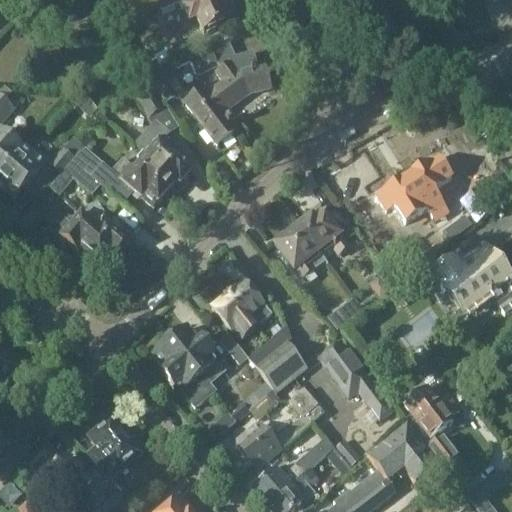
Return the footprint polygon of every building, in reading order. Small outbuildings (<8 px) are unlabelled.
[(229,24),(217,0),(202,0),(189,7),(185,0),(163,0),(157,3),(161,11),(159,12),(165,26),(186,17),(189,24),(197,20),(204,35),(229,24)] [(217,69),(211,55),(189,65),(196,79),(217,69)] [(224,86),(207,98),(221,116),(249,95),(269,91),(264,70),(238,75),(236,76),(228,66),(216,75),(224,86)] [(156,69),(146,75),(151,84),(161,78),(156,69)] [(177,86),(170,73),(152,85),(165,106),(175,100),(169,91),(177,86)] [(163,113),(150,91),(138,98),(152,120),(163,113)] [(225,122),(221,116),(207,98),(203,93),(185,106),(217,148),(234,134),(229,127),(232,125),(228,120),(225,122)] [(74,107),(78,111),(88,101),(84,96),(83,97),(74,107)] [(15,114),(4,104),(0,108),(0,128),(1,129),(15,114)] [(155,126),(134,149),(142,156),(143,155),(147,159),(158,169),(150,179),(155,183),(152,186),(165,198),(176,185),(180,189),(192,175),(176,161),(180,157),(163,142),(167,136),(155,126)] [(0,138),(0,178),(24,151),(23,150),(13,141),(15,139),(7,131),(0,138)] [(73,141),(63,152),(74,161),(83,150),(73,141)] [(0,178),(0,190),(14,203),(48,164),(39,157),(37,159),(25,148),(23,150),(24,151),(0,178)] [(60,178),(63,174),(74,161),(63,152),(49,168),(60,178)] [(63,174),(73,184),(82,174),(90,164),(80,155),(74,161),(63,174)] [(122,162),(110,177),(140,203),(141,201),(153,211),(165,198),(152,186),(155,183),(150,179),(158,169),(147,159),(135,173),(122,162)] [(394,210),(397,215),(396,218),(399,223),(403,224),(404,227),(427,213),(435,225),(447,217),(433,194),(451,182),(437,159),(376,200),(386,215),(394,210)] [(90,164),(82,174),(99,190),(108,180),(90,164)] [(91,199),(99,190),(82,174),(73,184),(91,199)] [(496,214),(480,192),(460,206),(476,228),(496,214)] [(27,233),(39,218),(31,211),(18,226),(27,233)] [(317,211),(296,226),(321,259),(332,252),(337,259),(347,252),(317,211)] [(134,241),(104,216),(93,229),(81,218),(74,225),(69,220),(54,237),(82,261),(84,258),(101,273),(107,265),(111,268),(134,241)] [(465,235),(458,225),(441,237),(449,247),(465,235)] [(276,246),(302,282),(325,265),(321,259),(296,226),(290,231),(292,234),(276,246)] [(440,291),(463,321),(490,300),(500,313),(511,303),(511,282),(487,250),(446,281),(437,270),(427,278),(438,293),(440,291)] [(379,282),(392,299),(402,291),(389,275),(379,282)] [(242,284),(230,294),(257,328),(260,326),(270,318),(242,284)] [(396,303),(405,296),(402,291),(392,299),(396,303)] [(254,331),(257,328),(230,294),(210,311),(230,335),(234,332),(241,341),(254,331)] [(348,322),(329,306),(319,319),(338,334),(348,322)] [(185,330),(168,344),(199,383),(203,381),(208,387),(209,386),(224,375),(215,365),(214,366),(209,360),(212,358),(200,342),(197,345),(185,330)] [(260,379),(265,386),(272,394),(276,399),(294,383),(307,374),(287,348),(290,345),(287,330),(286,331),(247,363),(250,367),(260,379)] [(226,339),(219,344),(239,370),(245,364),(226,339)] [(203,381),(199,383),(168,344),(151,358),(162,372),(159,375),(172,391),(176,388),(194,411),(212,397),(215,394),(209,386),(208,387),(203,381)] [(340,348),(319,363),(348,402),(356,396),(378,426),(393,415),(363,374),(361,376),(340,348)] [(426,365),(416,352),(404,362),(415,375),(426,365)] [(0,386),(15,369),(0,355),(0,386)] [(256,382),(260,379),(250,367),(248,369),(245,368),(241,372),(241,377),(244,381),(249,381),(252,378),(256,382)] [(248,403),(254,410),(269,397),(268,397),(272,394),(265,386),(241,407),(242,408),(248,403)] [(403,409),(415,425),(448,400),(438,388),(429,395),(426,391),(403,409)] [(288,447),(288,448),(324,417),(303,394),(288,407),(301,422),(276,443),(269,435),(266,437),(258,427),(233,449),(256,475),(282,454),(288,447)] [(258,424),(277,407),(276,405),(279,402),(276,399),(272,394),(268,397),(269,397),(254,410),(249,415),(258,424)] [(458,414),(448,400),(415,425),(429,442),(452,424),(449,421),(458,414)] [(240,406),(226,417),(235,427),(249,415),(254,410),(248,403),(242,408),(241,407),(240,406)] [(227,433),(235,427),(226,417),(215,428),(222,437),(227,433)] [(97,467),(94,470),(104,482),(107,480),(106,479),(115,471),(118,475),(139,457),(110,422),(89,440),(98,451),(89,458),(97,467)] [(365,461),(377,476),(386,486),(402,473),(415,489),(426,479),(438,471),(425,455),(405,429),(365,461)] [(250,495),(264,511),(301,479),(301,480),(310,473),(326,460),(334,453),(333,452),(325,442),(294,470),(291,473),(289,474),(283,466),(250,495)] [(344,443),(333,452),(334,453),(352,474),(362,465),(344,443)] [(437,446),(425,455),(438,471),(439,470),(457,493),(462,500),(464,498),(463,497),(467,494),(468,495),(473,491),(468,485),(473,481),(459,463),(453,467),(449,462),(450,462),(437,446)] [(343,481),(352,474),(334,453),(326,460),(343,481)] [(71,507),(76,511),(92,511),(106,499),(96,490),(104,482),(94,470),(85,479),(67,460),(45,482),(71,507)] [(301,479),(264,511),(265,511),(295,511),(303,506),(304,507),(315,497),(310,492),(319,484),(310,473),(301,480),(301,479)] [(349,511),(386,486),(377,476),(331,511),(349,511)] [(349,511),(375,511),(395,497),(390,490),(386,486),(349,511)] [(186,511),(186,509),(182,505),(177,504),(175,502),(163,511),(186,511)]
